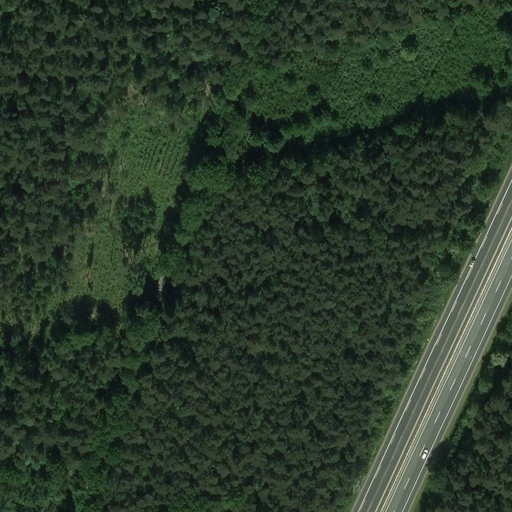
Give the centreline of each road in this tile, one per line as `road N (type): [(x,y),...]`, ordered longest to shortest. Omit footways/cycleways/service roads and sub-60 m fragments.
road 1 (unclassified): [(77,511),(267,0)]
road 2 (motorway): [(511,200),(367,511)]
road 3 (motorway): [(396,511),(511,258)]
road 4 (track): [(0,429),(120,395)]
